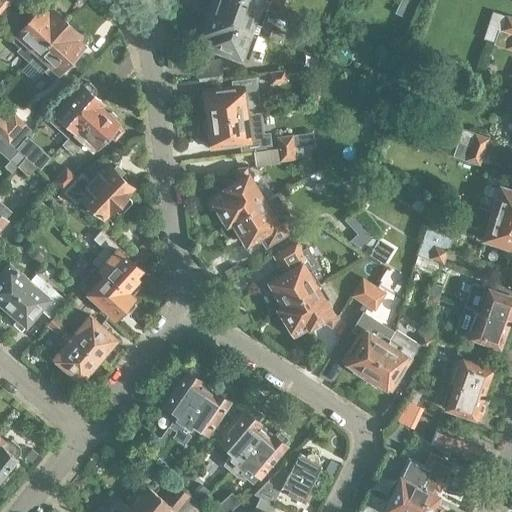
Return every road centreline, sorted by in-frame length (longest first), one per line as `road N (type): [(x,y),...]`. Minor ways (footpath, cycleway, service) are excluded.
road 1 (residential): [(331,511),(359,451),(362,434),(351,417),(181,308)]
road 2 (residential): [(181,308),(144,27)]
road 3 (residential): [(81,431),(181,308)]
